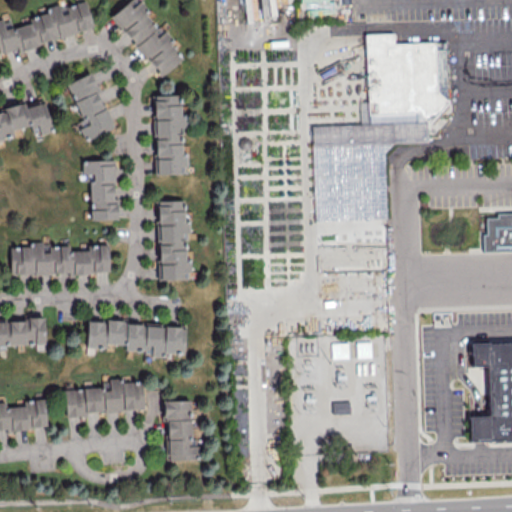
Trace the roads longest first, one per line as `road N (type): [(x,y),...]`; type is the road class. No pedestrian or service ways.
road 1 (residential): [(0,69),(68,45),(117,43),(128,73),(148,238),(138,283),(117,297),(0,303)]
road 2 (residential): [(0,452),(126,447)]
